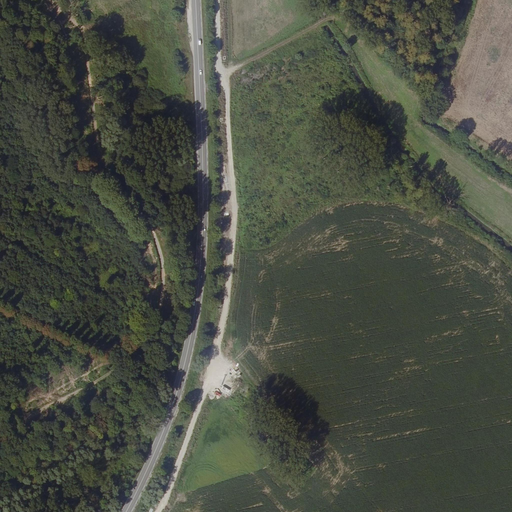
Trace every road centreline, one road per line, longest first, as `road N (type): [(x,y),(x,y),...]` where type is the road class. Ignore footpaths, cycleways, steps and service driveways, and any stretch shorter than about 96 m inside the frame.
road 1 (secondary): [(195,0),(203,181),(194,316),(174,401),(125,511)]
road 2 (track): [(223,0),(225,280),(196,417),(158,511)]
road 3 (track): [(224,75),(334,20),(434,178),(511,237)]
